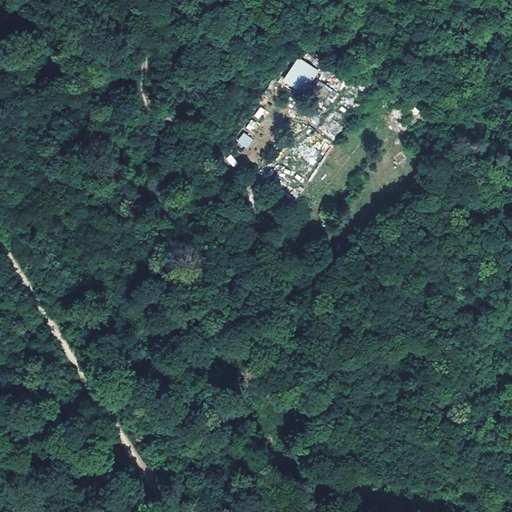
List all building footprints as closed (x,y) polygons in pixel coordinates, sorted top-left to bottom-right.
[(304,86),(316,68),(299,57),(287,75),(304,86)] [(311,93),(329,105),(337,93),(319,81),(311,93)] [(253,116),(259,120),(266,110),(260,106),(253,116)] [(254,132),(259,123),(251,119),(246,128),(254,132)] [(332,121),(328,127),(337,132),(340,125),(332,121)] [(243,132),(236,141),(246,149),(253,140),(243,132)] [(226,158),(233,166),(237,163),(231,154),(226,158)]
